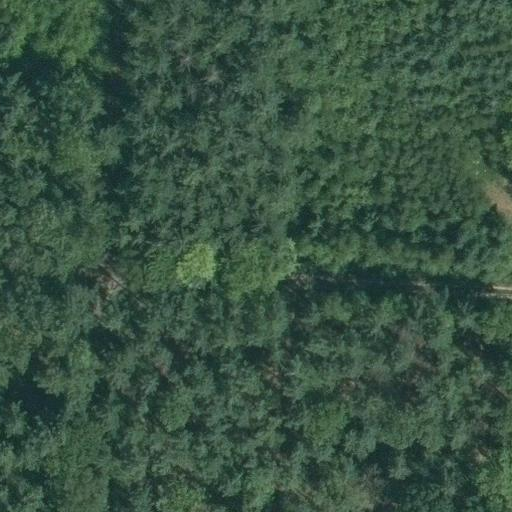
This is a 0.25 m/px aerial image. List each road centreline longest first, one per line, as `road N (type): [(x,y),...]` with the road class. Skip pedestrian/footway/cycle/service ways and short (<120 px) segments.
road 1 (track): [(91,511),(119,0)]
road 2 (track): [(511,290),(0,268)]
